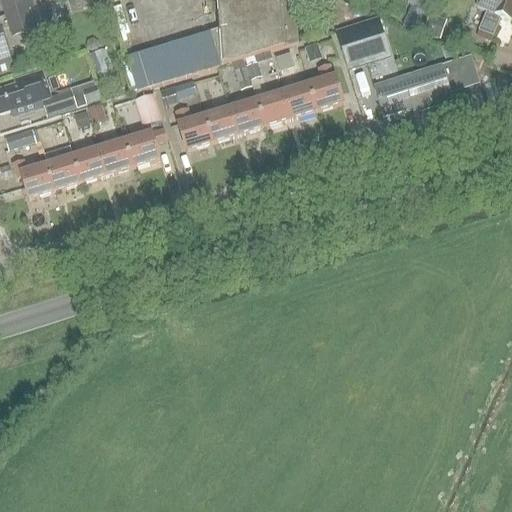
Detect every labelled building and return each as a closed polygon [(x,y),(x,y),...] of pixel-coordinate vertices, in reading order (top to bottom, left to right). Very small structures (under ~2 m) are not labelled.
[(0,0),(0,4),(4,14),(5,18),(0,20),(0,75),(12,72),(0,35),(0,33),(10,31),(11,34),(21,30),(23,35),(38,30),(27,0),(0,0)] [(125,62),(135,95),(255,58),(298,45),(294,3),(294,0),(213,0),(217,33),(154,53),(125,62)] [(511,0),(480,0),(476,10),(487,15),(480,32),(493,37),(500,21),(508,24),(511,14),(511,0)] [(422,13),(410,7),(402,26),(414,32),(422,13)] [(447,22),(430,15),(422,35),(440,41),(447,22)] [(377,21),(335,34),(346,69),(377,59),(388,56),(383,40),(377,21)] [(322,60),(317,45),(304,49),(308,64),(322,60)] [(441,48),(445,60),(454,57),(450,46),(441,48)] [(113,87),(100,51),(88,56),(102,91),(113,87)] [(291,55),(275,60),(279,71),(294,66),(291,55)] [(262,79),(257,64),(246,68),(251,83),(262,79)] [(252,91),(246,69),(234,72),(240,94),(252,91)] [(322,84),(311,87),(319,113),(343,106),(335,80),(334,80),(331,69),(319,73),(322,84)] [(413,115),(451,104),(440,70),(372,91),(381,120),(412,111),(413,115)] [(364,92),(362,71),(351,72),(354,94),(364,92)] [(16,87),(0,92),(0,116),(16,112),(19,119),(35,113),(33,105),(50,99),(47,91),(42,74),(21,81),(14,83),(16,87)] [(224,96),(219,78),(205,82),(211,100),(224,96)] [(173,90),(160,94),(165,109),(178,106),(177,102),(187,99),(183,87),(173,90)] [(293,121),(319,113),(311,87),(284,95),(293,121)] [(61,99),(42,105),(47,120),(76,110),(70,91),(60,94),(61,99)] [(87,107),(100,103),(96,91),(83,96),(86,107),(87,107)] [(109,104),(128,97),(126,91),(107,97),(109,104)] [(258,103),(254,104),(252,95),(242,98),(245,107),(232,111),(240,137),(255,132),(266,129),(258,103)] [(266,129),(293,121),(284,95),(258,103),(266,129)] [(153,96),(134,102),(137,113),(157,107),(153,96)] [(107,124),(102,108),(88,112),(92,128),(107,124)] [(215,145),(240,137),(232,111),(206,120),(215,145)] [(89,127),(86,114),(74,117),(78,130),(89,127)] [(187,154),(215,145),(206,120),(191,124),(188,114),(177,117),(180,128),(179,128),(187,154)] [(6,141),(10,154),(36,146),(32,133),(6,141)] [(126,144),(134,170),(159,162),(155,148),(168,144),(164,134),(153,138),(152,136),(126,144)] [(101,152),(109,178),(134,170),(126,144),(101,152)] [(109,178),(101,152),(74,160),(83,186),(109,178)] [(74,160),(48,168),(56,195),(83,186),(74,160)] [(48,168),(47,169),(36,172),(33,162),(14,168),(18,181),(22,180),(29,203),(56,195),(48,168)] [(13,178),(9,167),(0,170),(3,181),(13,178)]
